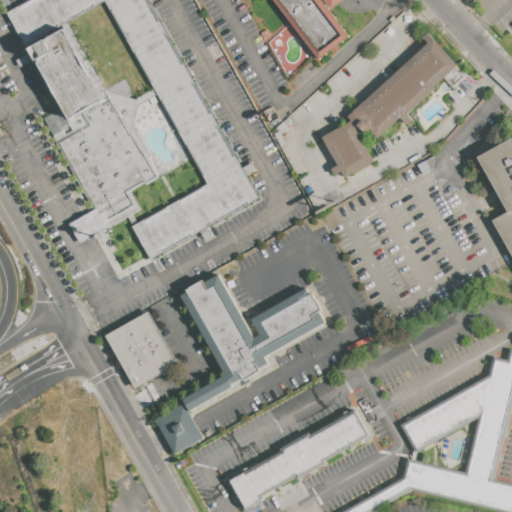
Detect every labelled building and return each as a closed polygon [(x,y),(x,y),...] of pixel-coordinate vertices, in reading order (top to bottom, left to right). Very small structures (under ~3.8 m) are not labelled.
[(131,224),(151,260),(260,199),(149,0),(28,0),(8,11),(63,111),(47,120),(97,210),(71,224),(81,243),(141,210),(132,193),(159,177),(74,25),(107,6),(205,183),(131,224)] [(321,0),(274,0),(319,58),(349,36),(321,0)] [(286,75),(315,59),(293,20),(264,37),(286,75)] [(433,37),(458,65),(375,143),(360,125),(356,128),(375,160),(346,178),(323,138),(352,121),(348,117),(433,37)] [(446,77),(455,85),(463,76),(455,68),(446,77)] [(511,137),(511,256),(493,221),(509,212),(478,157),(511,137)] [(185,402),(183,399),(226,374),(181,296),(218,274),(245,322),(307,288),(311,294),(312,294),(321,309),(319,310),(326,321),(263,356),(267,363),(258,368),(260,371),(244,379),(243,377),(231,383),(233,387),(190,411),(185,402)] [(149,312),(179,364),(136,389),(106,336),(149,312)] [(507,511),(511,511),(511,486),(493,482),(511,396),(511,353),(510,364),(496,361),(492,379),(405,427),(419,452),(482,416),(468,475),(409,461),(404,480),(346,511),(372,511),(412,490),(507,511)] [(156,418),(174,454),(204,439),(185,403),(156,418)] [(231,482),(246,474),(248,478),(288,456),(284,450),(309,436),(311,441),(356,416),(367,436),(322,461),(323,464),(300,477),(297,473),(257,495),(261,503),(247,511),(231,482)]
